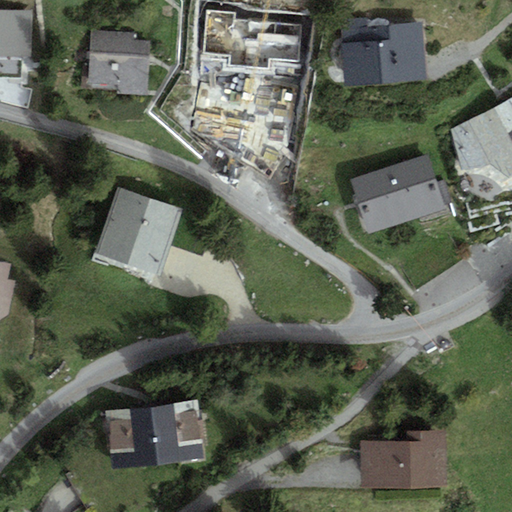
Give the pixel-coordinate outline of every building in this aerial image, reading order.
[(33,11),(0,9),(0,53),(31,55),(33,11)] [(221,48),(222,75),(299,82),(305,26),(211,17),(202,20),(200,36),(221,48)] [(341,43),(344,85),(427,79),(423,23),(355,28),(356,42),(341,43)] [(91,30),(88,84),(118,85),(117,94),(147,95),(149,40),(134,39),(134,32),(91,30)] [(511,97),(452,129),(461,170),(490,164),(509,176),(511,174),(511,97)] [(350,180),(369,235),(446,209),(429,154),(350,180)] [(183,209),(117,186),(94,252),(161,275),(171,246),(201,256),(212,225),(181,214),(183,209)] [(399,265),(415,290),(463,258),(447,233),(399,265)] [(11,263),(0,261),(0,320),(9,314),(15,280),(8,279),(11,263)] [(199,399),(106,411),(114,471),(207,459),(199,399)] [(361,441),(361,487),(443,487),(443,431),(406,431),(406,441),(361,441)]
